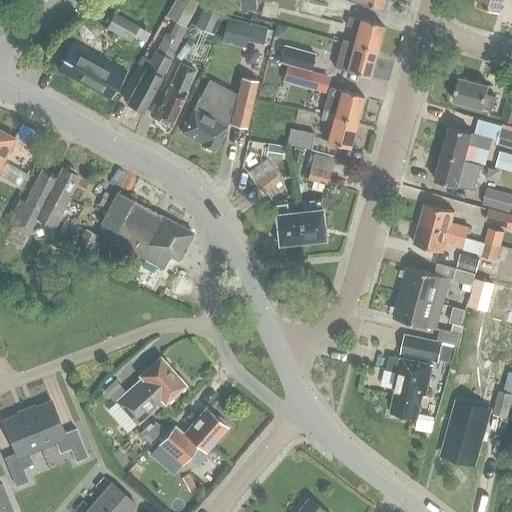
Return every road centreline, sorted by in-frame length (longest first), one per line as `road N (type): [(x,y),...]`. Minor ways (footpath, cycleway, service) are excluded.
road 1 (residential): [(280,354),(338,316),(353,285),(424,27)]
road 2 (tertiary): [(215,214),(177,178),(0,87)]
road 3 (residential): [(216,331),(171,326),(0,389)]
road 4 (tertiary): [(422,511),(303,410)]
road 5 (tertiary): [(280,354),(215,214)]
road 6 (residential): [(215,511),(303,410)]
road 7 (residential): [(303,410),(280,409),(228,365),(216,331)]
